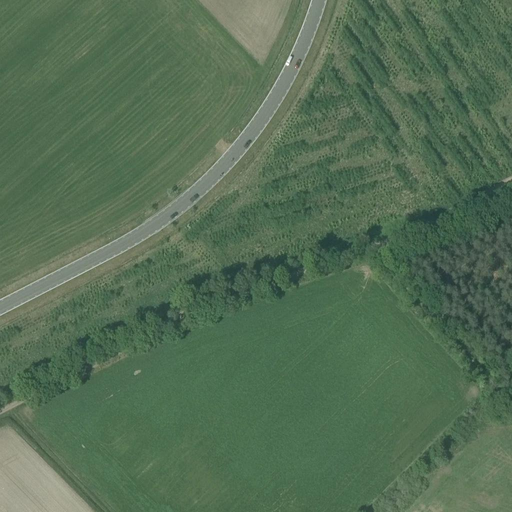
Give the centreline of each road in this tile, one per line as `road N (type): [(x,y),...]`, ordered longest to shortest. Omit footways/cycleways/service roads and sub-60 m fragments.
road 1 (secondary): [(0,306),(160,220),(216,173),(292,68),(318,0)]
road 2 (track): [(378,245),(179,314),(0,411)]
road 3 (track): [(511,403),(384,264),(378,245)]
road 4 (track): [(378,245),(511,183)]
